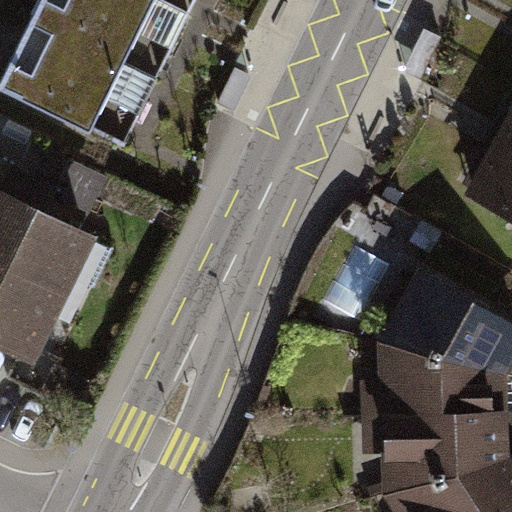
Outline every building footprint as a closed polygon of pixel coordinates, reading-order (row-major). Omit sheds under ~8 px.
[(185,12),(159,0),(46,0),(35,24),(151,81),(185,12)] [(191,0),(159,0),(185,12),(191,0)] [(5,5),(0,16),(0,76),(1,77),(30,16),(5,5)] [(151,81),(35,24),(1,92),(117,149),(151,81)] [(511,108),(495,139),(511,148),(511,108)] [(511,222),(511,148),(495,139),(464,196),(511,222)] [(0,359),(47,383),(109,260),(0,206),(0,359)] [(511,337),(429,292),(388,364),(511,387),(511,337)] [(511,387),(388,364),(381,437),(511,430),(511,387)] [(511,430),(381,437),(381,511),(405,511),(511,475),(511,430)] [(511,511),(511,475),(405,511),(511,511)]
